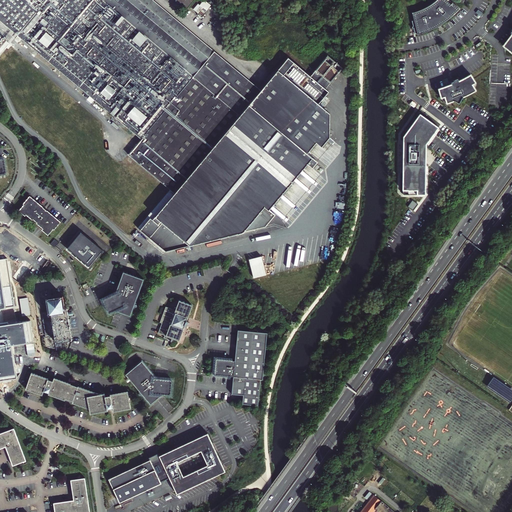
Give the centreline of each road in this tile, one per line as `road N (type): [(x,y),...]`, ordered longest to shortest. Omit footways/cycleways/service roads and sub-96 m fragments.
road 1 (trunk): [(511,167),(263,511)]
road 2 (unclassified): [(94,452),(135,448),(180,413),(190,365),(93,326),(64,264),(0,214)]
road 3 (trunk): [(278,511),(487,222)]
